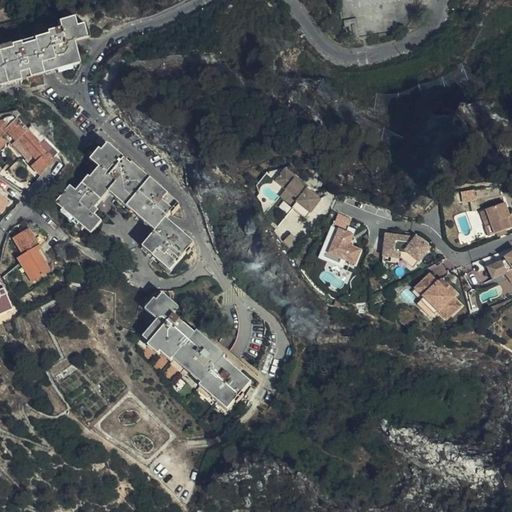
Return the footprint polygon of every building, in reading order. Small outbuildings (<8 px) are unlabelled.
[(332,0),(333,4),(336,30),(341,30),(342,43),(402,35),(413,21),(412,12),(410,0),(332,0)] [(71,46),(74,45),(85,43),(81,28),(76,30),(73,21),(61,24),(59,24),(60,31),(46,35),(47,37),(0,49),(0,82),(19,78),(20,81),(30,79),(29,75),(56,68),(57,72),(58,75),(71,72),(68,59),(65,48),(71,46)] [(86,27),(81,28),(85,43),(90,42),(86,27)] [(77,56),(77,55),(74,45),(71,46),(65,48),(68,59),(77,56)] [(29,75),(30,79),(57,72),(56,68),(29,75)] [(0,82),(0,86),(20,81),(19,78),(0,82)] [(56,151),(19,115),(13,122),(9,118),(5,123),(5,126),(0,125),(0,147),(2,145),(0,143),(0,142),(2,140),(4,143),(11,149),(13,147),(27,159),(30,156),(36,162),(39,159),(47,166),(48,165),(58,153),(56,151)] [(99,210),(97,208),(93,205),(99,199),(102,201),(109,192),(112,189),(118,195),(116,198),(115,198),(127,209),(131,205),(141,214),(137,218),(144,224),(147,220),(158,229),(154,233),(145,244),(173,268),(185,253),(187,255),(191,250),(189,248),(195,243),(166,217),(171,211),(173,213),(180,206),(132,164),(133,163),(129,159),(127,161),(124,158),(125,157),(109,143),(102,150),(100,148),(91,158),(101,166),(93,177),(90,175),(78,190),(73,185),(55,206),(82,229),(84,227),(92,234),(103,221),(96,215),(99,210)] [(63,159),(58,153),(48,165),(54,171),(63,159)] [(45,169),(47,166),(39,159),(36,162),(45,169)] [(310,212),(320,197),(303,185),(302,185),(297,182),(299,179),(284,167),(271,178),(283,190),(278,196),(289,206),(293,201),(310,212)] [(112,189),(109,192),(116,198),(118,195),(112,189)] [(0,211),(9,202),(0,193),(0,211)] [(93,205),(97,208),(102,201),(99,199),(93,205)] [(483,210),(479,211),(487,235),(494,233),(511,226),(511,215),(511,213),(509,214),(504,201),(484,209),(483,210)] [(131,205),(127,209),(137,218),(141,214),(131,205)] [(354,247),(359,238),(354,236),(357,229),(348,225),(351,219),(338,213),(333,225),(337,227),(325,251),(354,264),(361,249),(354,247)] [(147,220),(144,224),(154,233),(158,229),(147,220)] [(24,256),(22,257),(27,266),(33,263),(36,268),(31,271),(36,281),(51,272),(45,262),(49,260),(30,229),(14,239),(24,256)] [(412,267),(429,247),(426,242),(415,234),(407,241),(410,235),(383,232),(381,255),(399,258),(412,267)] [(290,235),(285,244),(294,249),(299,239),(290,235)] [(170,271),(173,268),(145,244),(142,247),(170,271)] [(503,259),(485,266),(492,279),(505,274),(511,284),(511,283),(511,248),(502,255),(503,259)] [(27,266),(22,257),(19,259),(33,283),(36,281),(31,271),(36,268),(33,263),(27,266)] [(445,321),(463,306),(453,297),(458,293),(449,284),(445,287),(429,272),(410,287),(419,297),(415,303),(429,318),(435,312),(445,321)] [(0,313),(14,307),(9,297),(6,294),(3,291),(5,289),(0,282),(0,313)] [(226,356),(214,346),(211,350),(204,344),(208,340),(197,331),(195,333),(189,327),(186,331),(182,327),(185,324),(174,314),(180,307),(163,292),(147,309),(157,318),(142,336),(148,341),(146,343),(156,353),(159,350),(169,359),(171,356),(198,380),(197,382),(229,410),(236,403),(238,404),(246,395),(243,393),(253,383),(241,372),(238,376),(232,371),(235,367),(224,358),(226,356)] [(211,350),(214,346),(208,340),(204,344),(211,350)] [(241,372),(235,367),(232,371),(238,376),(241,372)]
